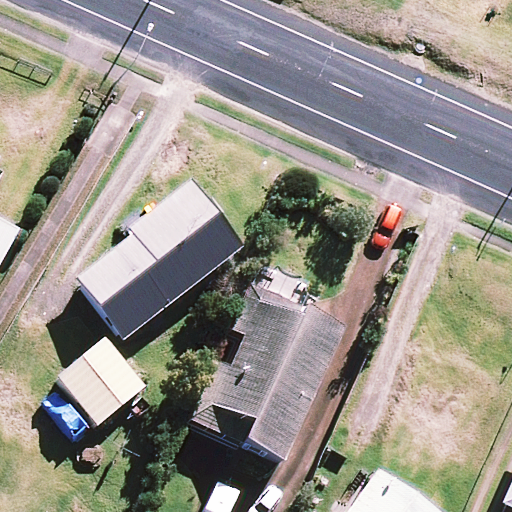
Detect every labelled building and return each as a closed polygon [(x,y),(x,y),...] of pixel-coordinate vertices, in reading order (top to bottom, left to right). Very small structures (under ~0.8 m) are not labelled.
[(235,247),(185,189),(72,286),(121,345),(235,247)] [(0,259),(14,235),(0,227),(0,259)] [(304,294),(255,271),(225,334),(235,339),(194,426),(276,464),(337,334),(295,314),(304,294)] [(139,390),(100,343),(54,382),(93,429),(139,390)] [(511,511),(511,474),(497,509),(504,511),(511,511)] [(422,511),(377,480),(354,511),(422,511)]
